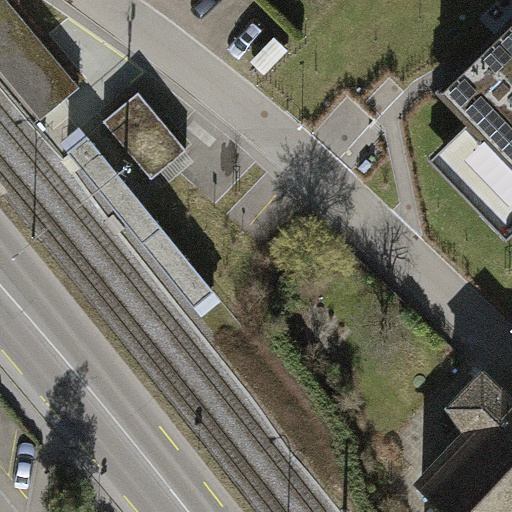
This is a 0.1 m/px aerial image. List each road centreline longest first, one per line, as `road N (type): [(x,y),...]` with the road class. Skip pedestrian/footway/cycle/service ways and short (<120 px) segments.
road 1 (residential): [(511,352),(263,124),(102,0)]
road 2 (secondary): [(0,286),(187,511)]
